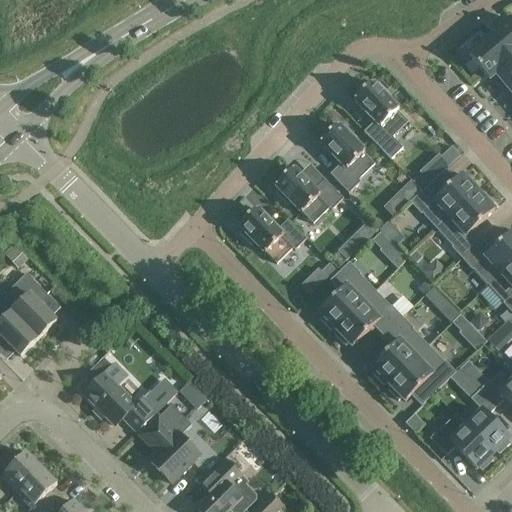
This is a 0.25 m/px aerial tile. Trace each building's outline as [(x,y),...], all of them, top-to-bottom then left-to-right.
[(511,21),(490,40),(510,63),(511,61),(511,21)] [(510,63),(490,40),(468,58),(489,82),(496,76),(495,75),(510,63)] [(511,61),(510,63),(495,75),(496,76),(509,92),(511,89),(511,61)] [(354,102),(375,124),(364,134),(391,162),(403,150),(393,140),(409,124),(398,113),(399,112),(387,101),(390,98),(379,86),(376,89),(372,85),(354,102)] [(359,182),(375,167),(363,155),(364,154),(353,143),(356,139),(344,128),(341,131),(338,128),(320,145),(341,166),(330,177),(349,196),(361,184),(359,182)] [(464,155),(455,146),(440,160),(448,169),(464,155)] [(314,192),(293,171),(276,189),(279,192),(276,195),(287,207),(290,204),(302,216),(303,215),(314,226),(330,211),(332,213),(343,201),(325,182),(314,192)] [(422,194),(410,205),(421,217),(422,216),(437,232),(478,195),(476,193),(480,190),(468,178),(465,181),(462,177),(440,197),(430,186),(422,194)] [(422,194),(430,186),(431,185),(423,177),(414,185),(421,192),(422,194)] [(407,206),(421,192),(414,185),(411,182),(397,196),(407,206)] [(478,195),(437,232),(453,249),(452,250),(463,262),(482,244),(472,233),(494,213),(491,209),(494,206),(483,194),(480,197),(478,195)] [(257,211),(239,229),(242,232),(239,235),(251,247),(254,244),(265,256),(266,255),(277,266),(293,251),(295,253),(307,241),(288,222),(277,232),(257,211)] [(389,223),(380,231),(388,240),(397,232),(389,223)] [(364,229),(356,237),(364,246),(372,237),(364,229)] [(373,241),(382,250),(389,243),(381,234),(373,241)] [(511,234),(491,253),(482,244),(463,262),(473,273),(474,272),(489,288),(511,267),(511,234)] [(16,250),(6,258),(18,271),(28,263),(16,250)] [(422,259),(416,252),(409,259),(415,266),(422,259)] [(360,276),(349,264),(330,283),(340,294),(319,314),(323,318),(319,321),(331,333),(334,330),(336,332),(375,293),(359,277),(360,276)] [(329,265),(322,272),(330,281),(338,273),(329,265)] [(511,267),(489,288),(504,305),(503,306),(511,315),(511,267)] [(8,293),(0,301),(12,314),(38,341),(56,323),(52,319),(38,305),(47,297),(26,276),(11,291),(8,293)] [(425,297),(432,305),(441,296),(434,289),(425,297)] [(346,348),(349,345),(352,349),(374,328),(383,338),(403,319),(392,308),(391,309),(375,293),(336,332),(338,334),(334,337),(346,348)] [(0,342),(3,340),(16,353),(21,358),(38,341),(12,314),(0,301),(0,342)] [(451,325),(462,335),(470,327),(460,316),(451,325)] [(413,331),(403,319),(383,338),(393,348),(372,369),(375,372),(372,375),(384,387),(387,384),(389,386),(428,348),(412,331),(413,331)] [(500,330),(510,340),(511,337),(511,328),(507,324),(500,330)] [(444,364),(428,348),(389,386),(390,388),(387,391),(399,403),(402,399),(405,403),(427,383),(437,393),(456,374),(445,363),(444,364)] [(105,376),(84,397),(115,428),(122,421),(123,420),(137,435),(160,413),(177,395),(168,386),(149,405),(143,399),(135,407),(105,376)] [(489,384),(480,392),(496,410),(505,401),(511,408),(511,382),(500,395),(489,384)] [(190,384),(179,394),(186,402),(197,391),(190,384)] [(487,418),(496,410),(480,392),(471,401),(482,413),(466,427),(493,456),(496,453),(499,455),(509,445),(507,443),(509,440),(487,418)] [(171,486),(200,458),(179,437),(184,432),(166,413),(160,419),(159,417),(138,438),(156,456),(149,463),(171,486)] [(466,427),(456,417),(440,433),(439,432),(430,441),(446,458),(455,449),(477,472),(479,469),(482,472),(492,462),(490,459),(493,456),(466,427)] [(247,440),(238,448),(248,459),(257,451),(248,441),(247,440)] [(16,495),(41,471),(26,455),(1,479),(16,495)] [(197,511),(247,511),(259,500),(246,487),(249,485),(242,478),(242,479),(226,463),(206,482),(214,491),(195,510),(197,511)] [(57,486),(41,471),(16,495),(32,511),(30,511),(47,511),(57,503),(49,494),(57,486)] [(253,511),(279,511),(283,508),(271,496),(253,511)] [(82,511),(74,503),(65,511),(57,503),(47,511),(82,511)]
